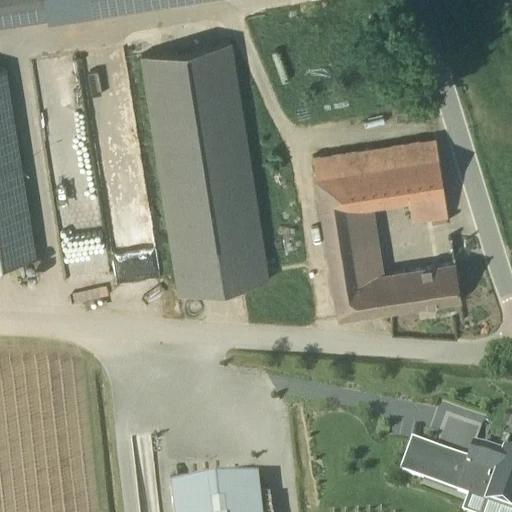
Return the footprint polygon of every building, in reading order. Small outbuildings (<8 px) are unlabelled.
[(45,0),(48,15),(48,20),(175,0),(45,0)] [(231,41),(140,62),(179,295),(269,279),(231,41)] [(5,67),(0,67),(0,263),(36,257),(5,67)] [(436,137),(412,141),(314,156),(339,318),(462,299),(456,262),(383,272),(371,206),(409,200),(412,219),(448,214),(436,137)] [(434,451),(412,443),(402,472),(423,480),(434,451)] [(474,446),(468,463),(457,492),(470,497),(511,511),(511,457),(504,454),(503,456),(474,446)] [(260,511),(257,478),(170,488),(173,511),(260,511)]
